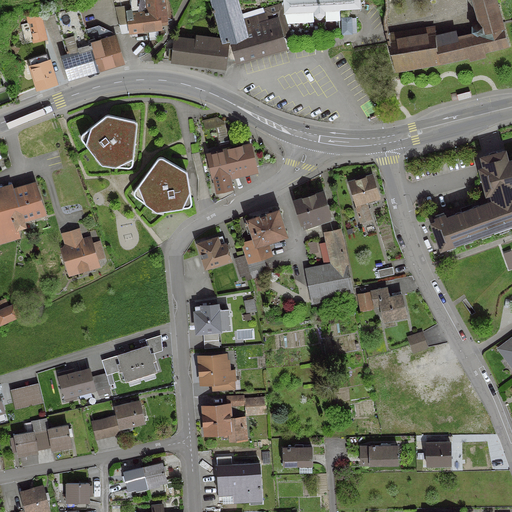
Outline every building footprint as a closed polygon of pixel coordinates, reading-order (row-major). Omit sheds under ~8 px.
[(118,23),(127,22),(128,32),(160,29),(159,22),(166,21),(163,0),(145,0),(147,12),(138,14),(137,7),(114,10),(118,23)] [(209,0),(222,42),(229,40),(231,45),(235,61),(249,58),(249,59),(253,58),(253,57),(281,48),(282,49),(286,48),(282,33),(288,31),(283,14),(282,2),(262,8),(264,14),(248,19),(249,22),(242,24),(237,7),(238,7),(236,0),(209,0)] [(281,0),(282,2),(283,14),(312,12),(313,16),(316,19),(321,18),(324,15),(324,12),(360,9),(359,0),(281,0)] [(388,33),(384,33),(394,71),(439,62),(508,45),(494,0),(472,0),(475,11),(481,32),(456,38),(455,32),(435,36),(434,31),(390,37),(388,33)] [(61,56),(68,78),(121,62),(113,36),(88,44),(77,7),(53,14),(66,55),(61,56)] [(44,38),(38,16),(28,19),(29,23),(21,25),(25,42),(44,38)] [(350,18),(341,18),(341,34),(354,32),(354,20),(350,20),(350,18)] [(224,60),(235,61),(231,45),(218,43),(218,40),(196,37),(195,41),(174,38),(171,61),(223,67),(224,60)] [(23,62),(28,60),(37,88),(54,83),(45,55),(37,57),(36,52),(22,57),(21,58),(21,59),(22,58),(23,62)] [(133,165),(139,121),(106,113),(80,133),(101,163),(133,165)] [(208,155),(207,155),(216,192),(231,189),(229,178),(254,173),(252,168),(254,167),(249,145),(217,153),(217,151),(214,149),(210,150),(208,153),(208,155)] [(436,224),(432,225),(440,249),(475,236),(475,238),(492,231),(493,233),(510,226),(511,228),(511,227),(511,160),(506,162),(504,153),(502,151),(496,153),(496,152),(488,154),(488,155),(482,157),(481,159),(483,168),(479,169),(481,177),(480,182),(483,186),(485,194),(490,193),(492,201),(478,206),(478,205),(471,208),(461,212),(460,211),(454,214),(454,215),(445,218),(444,215),(443,215),(442,213),(434,216),(435,218),(434,219),(436,224)] [(188,169),(160,154),(133,190),(161,210),(193,203),(188,169)] [(356,205),(354,206),(359,222),(370,219),(364,198),(376,194),(371,176),(349,183),(356,205)] [(0,230),(15,227),(15,229),(24,227),(22,220),(43,213),(33,183),(32,184),(33,188),(0,197),(0,230)] [(301,224),(302,223),(303,228),(307,227),(305,222),(328,215),(322,192),(294,201),(301,224)] [(248,262),(246,263),(262,258),(270,256),(265,241),(285,235),(277,213),(274,211),(247,220),(253,239),(241,243),(248,262)] [(332,264),(305,270),(311,302),(352,294),(338,230),(333,231),(333,230),(329,230),(329,232),(325,233),(332,264)] [(221,236),(197,244),(205,267),(229,259),(221,236)] [(90,242),(64,250),(62,250),(68,270),(75,267),(79,272),(87,269),(88,264),(95,261),(95,259),(102,257),(98,244),(91,246),(90,242)] [(248,271),(246,263),(244,257),(235,260),(240,274),(248,271)] [(260,267),(264,266),(262,258),(246,263),(251,278),(262,275),(260,267)] [(391,267),(379,270),(381,277),(393,274),(391,267)] [(259,277),(253,279),(256,291),(262,290),(259,277)] [(373,306),(379,305),(382,321),(405,316),(400,295),(388,297),(385,288),(370,291),(373,306)] [(368,293),(358,294),(361,309),(371,307),(368,293)] [(0,322),(13,317),(9,307),(8,307),(4,300),(0,302),(0,322)] [(216,305),(194,307),(196,332),(229,329),(227,310),(224,310),(223,304),(216,305)] [(250,322),(257,321),(254,310),(248,311),(250,322)] [(424,341),(421,332),(407,337),(409,345),(424,341)] [(216,335),(203,336),(203,343),(217,342),(216,335)] [(511,339),(500,349),(511,365),(511,339)] [(426,347),(424,341),(409,345),(412,352),(426,347)] [(141,378),(155,373),(147,346),(132,351),(141,378)] [(126,383),(141,378),(132,351),(117,356),(126,383)] [(223,355),(198,357),(200,383),(234,380),(233,370),(228,370),(227,362),(223,362),(223,355)] [(58,374),(64,396),(93,388),(93,390),(108,386),(104,373),(90,377),(88,370),(68,375),(67,371),(58,374)] [(36,406),(43,404),(38,383),(31,385),(36,406)] [(29,408),(36,406),(31,385),(24,387),(29,408)] [(22,410),(29,408),(24,387),(17,389),(22,410)] [(15,411),(22,410),(17,389),(9,391),(15,411)] [(264,397),(243,398),(244,414),(265,413),(264,397)] [(114,407),(116,417),(93,422),(96,437),(120,431),(119,427),(143,421),(139,402),(114,407)] [(227,405),(202,407),(204,433),(228,431),(229,440),(243,439),(241,418),(228,419),(227,405)] [(40,430),(40,433),(43,448),(70,444),(66,425),(40,430)] [(17,453),(43,448),(40,433),(33,435),(32,431),(13,435),(17,453)] [(430,443),(425,443),(426,465),(450,464),(449,443),(444,443),(444,440),(430,440),(430,443)] [(359,447),(360,463),(397,463),(397,455),(398,455),(398,453),(397,454),(396,446),(386,446),(386,443),(380,443),(380,445),(372,445),(372,447),(359,447)] [(310,471),(310,464),(311,464),(311,448),(301,448),(301,444),(294,444),(294,447),(286,447),(286,448),(281,448),(282,465),(298,464),(298,471),(310,471)] [(217,486),(219,486),(220,501),(260,499),(258,463),(231,465),(230,456),(215,457),(217,486)] [(161,463),(142,467),(146,485),(165,481),(161,463)] [(142,467),(123,472),(127,490),(146,485),(142,467)] [(87,487),(87,483),(68,483),(68,502),(88,502),(88,495),(91,495),(91,487),(87,487)] [(42,487),(20,493),(24,511),(36,511),(48,509),(42,487)]
